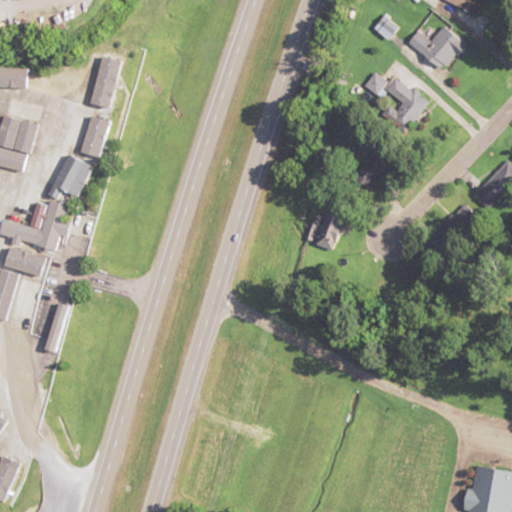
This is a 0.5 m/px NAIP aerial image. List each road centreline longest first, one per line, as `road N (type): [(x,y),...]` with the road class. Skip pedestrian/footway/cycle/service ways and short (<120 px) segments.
road 1 (trunk): [(257,0),(97,511)]
road 2 (trunk): [(154,511),(313,0)]
road 3 (residential): [(387,239),(511,106)]
